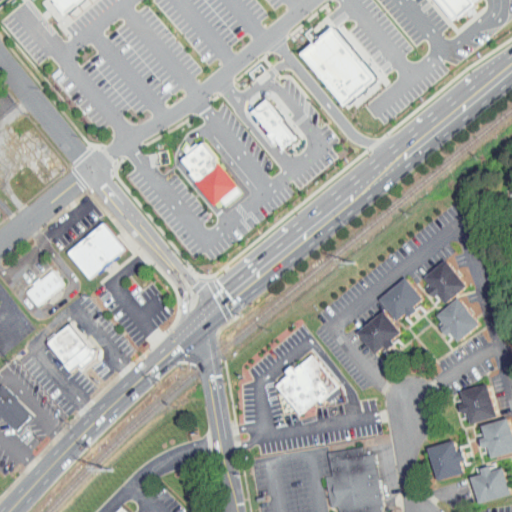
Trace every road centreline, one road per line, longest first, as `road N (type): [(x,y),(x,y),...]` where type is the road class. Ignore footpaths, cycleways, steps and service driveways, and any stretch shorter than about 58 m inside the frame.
road 1 (primary): [(204,316),(511,64)]
road 2 (residential): [(167,263),(0,55)]
road 3 (primary): [(10,511),(182,338)]
road 4 (residential): [(204,316),(234,511)]
